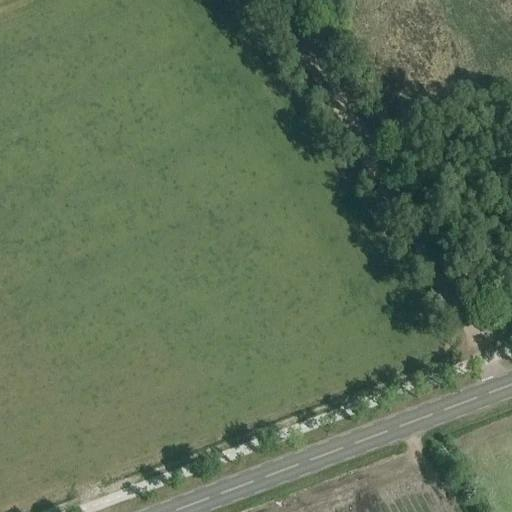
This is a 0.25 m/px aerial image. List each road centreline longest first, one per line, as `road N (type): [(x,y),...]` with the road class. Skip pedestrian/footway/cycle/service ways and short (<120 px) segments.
road 1 (track): [(488,358),(272,0)]
road 2 (secondary): [(175,511),(511,385)]
